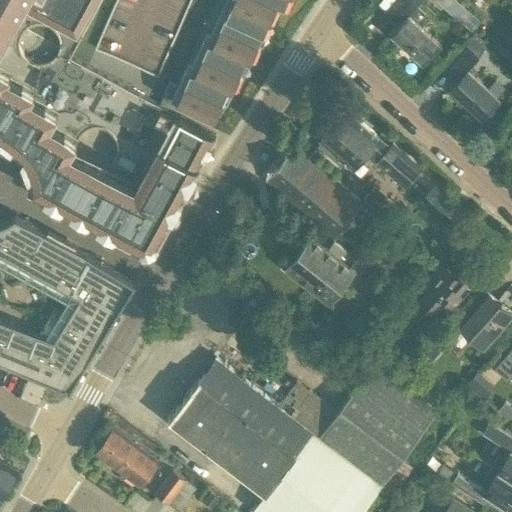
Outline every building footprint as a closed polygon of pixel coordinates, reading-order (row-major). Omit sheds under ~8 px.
[(30,184),(144,247),(145,246),(155,243),(157,243),(217,135),(60,48),(57,52),(55,55),(51,57),(47,59),(44,60),(39,60),(36,59),(33,58),(31,57),(27,54),(23,49),(21,44),(21,38),(23,31),(27,25),(32,22),(37,20),(41,19),(44,20),(46,20),(49,21),(51,22),(66,30),(79,39),(101,0),(0,0),(0,132),(8,138),(19,148),(27,159),(30,168),(31,179),(30,184)] [(263,31),(277,1),(276,0),(233,0),(227,13),(263,31)] [(402,0),(387,17),(396,25),(388,33),(420,64),(439,44),(420,27),(425,22),(425,12),(417,4),(419,0),(402,0)] [(457,0),(437,0),(472,30),(481,21),(457,0)] [(250,62),(263,31),(227,13),(213,44),(245,60),(250,62)] [(480,118),(497,99),(465,70),(485,49),(472,37),(464,46),(467,48),(446,71),(455,80),(448,88),(480,118)] [(231,91),(245,60),(213,44),(208,42),(195,72),(227,89),(231,91)] [(214,119),(227,89),(195,72),(191,71),(181,94),(188,97),(184,105),(214,119)] [(351,167),(377,137),(345,109),(319,139),(351,167)] [(403,187),(419,168),(391,145),(376,163),(403,187)] [(331,237),(360,203),(294,147),(265,180),(331,237)] [(0,314),(0,358),(71,388),(78,376),(86,364),(95,349),(102,337),(111,322),(127,296),(137,280),(77,246),(78,244),(48,227),(47,230),(16,213),(13,215),(9,217),(6,219),(2,221),(0,221),(0,250),(72,291),(69,297),(61,311),(53,307),(40,331),(0,314)] [(326,249),(310,236),(285,267),(328,301),(365,254),(355,246),(349,253),(333,240),(326,249)] [(454,272),(438,260),(421,280),(430,287),(419,301),(435,314),(445,302),(452,308),(474,281),(458,267),(454,272)] [(484,347),(511,315),(511,313),(490,294),(461,327),(484,347)] [(503,342),(496,349),(500,352),(506,345),(503,342)] [(426,353),(432,358),(440,349),(434,344),(426,353)] [(511,348),(494,369),(508,381),(511,376),(511,348)] [(359,511),(438,409),(375,361),(338,410),(296,378),(278,403),(216,356),(169,418),(265,492),(249,511),(359,511)] [(490,391),(473,376),(467,384),(483,398),(490,391)] [(511,438),(489,424),(483,433),(511,451),(505,460),(499,456),(492,467),(511,479),(511,438)] [(139,484),(159,458),(113,425),(94,452),(139,484)] [(0,495),(2,497),(18,468),(0,458),(0,495)] [(511,509),(511,479),(492,467),(484,480),(490,484),(484,492),(511,509)] [(168,501),(185,478),(172,468),(155,491),(168,501)] [(457,473),(450,483),(475,498),(481,489),(457,473)] [(218,500),(210,493),(203,501),(212,507),(218,500)] [(474,511),(453,498),(444,511),(474,511)]
